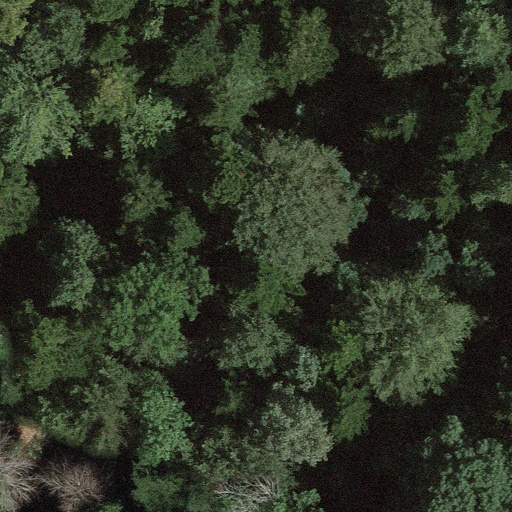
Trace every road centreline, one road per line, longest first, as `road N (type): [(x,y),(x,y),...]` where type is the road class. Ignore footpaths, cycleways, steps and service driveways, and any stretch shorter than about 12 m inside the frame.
road 1 (track): [(0,65),(311,236)]
road 2 (track): [(0,400),(311,236)]
